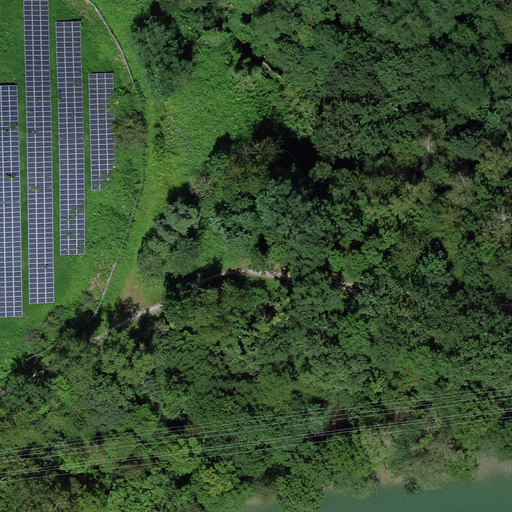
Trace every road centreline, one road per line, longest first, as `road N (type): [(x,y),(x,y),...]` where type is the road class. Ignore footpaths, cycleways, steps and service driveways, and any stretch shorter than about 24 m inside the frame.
road 1 (track): [(511,306),(235,265),(0,390)]
road 2 (track): [(74,348),(148,254),(164,167),(154,107),(99,0)]
